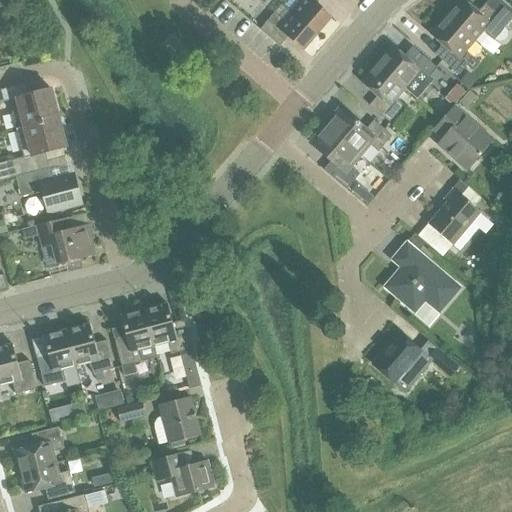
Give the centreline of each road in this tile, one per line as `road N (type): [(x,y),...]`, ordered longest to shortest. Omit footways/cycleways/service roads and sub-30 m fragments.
road 1 (residential): [(128,279),(70,83),(42,69),(0,80)]
road 2 (residential): [(128,279),(170,261),(272,134)]
road 3 (residential): [(298,105),(178,0)]
road 4 (residential): [(298,105),(393,0)]
road 5 (residential): [(374,227),(272,134)]
road 6 (residential): [(0,314),(128,279)]
road 7 (residential): [(230,511),(246,503),(221,396)]
road 8 (residential): [(363,341),(350,268),(374,227)]
